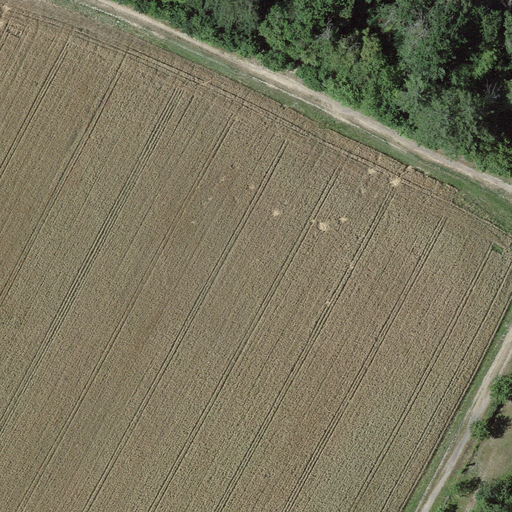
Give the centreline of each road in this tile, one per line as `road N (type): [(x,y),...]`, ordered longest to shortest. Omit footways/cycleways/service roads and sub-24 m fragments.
road 1 (track): [(511,187),(100,0)]
road 2 (track): [(426,511),(511,349)]
